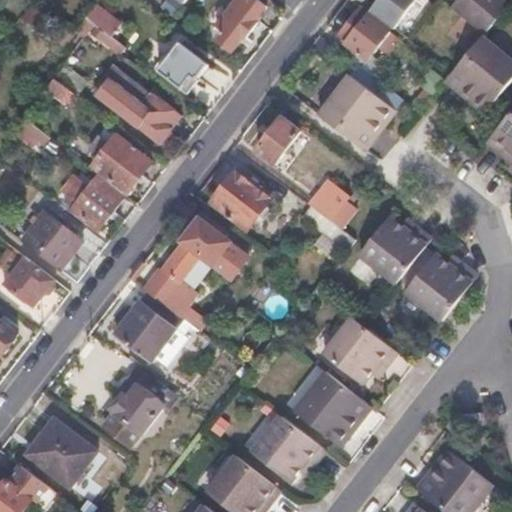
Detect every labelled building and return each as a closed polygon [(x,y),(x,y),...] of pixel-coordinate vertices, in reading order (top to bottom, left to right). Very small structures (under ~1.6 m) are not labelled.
[(266,8),(255,0),(238,0),(217,28),(224,34),(218,41),(233,53),(243,40),(245,41),(260,21),(258,19),(266,8)] [(381,0),(372,12),(396,30),(418,0),(381,0)] [(485,36),(509,6),(502,0),(458,0),(452,9),(485,36)] [(332,46),(362,70),(391,33),(359,9),(336,39),(337,40),(332,46)] [(86,20),(76,35),(84,41),(89,34),(121,58),(126,50),(86,20)] [(470,93),(490,109),(511,81),(511,62),(483,38),(453,75),(446,84),(466,99),(470,93)] [(180,45),(160,72),(189,93),(209,66),(180,45)] [(65,67),(55,80),(75,95),(77,96),(87,83),(65,67)] [(151,93),(150,95),(113,68),(94,93),(98,95),(97,98),(160,145),(170,143),(174,137),(173,129),(182,116),(151,93)] [(375,127),(390,108),(351,77),(320,116),(365,152),(381,132),(375,127)] [(68,103),(75,95),(55,80),(49,89),(68,103)] [(485,115),(490,109),(470,93),(466,99),(485,115)] [(375,127),(381,132),(396,113),(390,108),(375,127)] [(511,153),(511,112),(486,144),(506,160),(511,153)] [(283,118),(258,152),(276,166),(302,132),(283,118)] [(27,121),(19,132),(28,138),(35,128),(27,121)] [(117,137),(111,146),(99,137),(89,151),(100,160),(95,167),(130,194),(152,163),(117,137)] [(236,173),(213,203),(249,230),(272,199),(236,173)] [(98,179),(90,189),(81,182),(67,200),(75,207),(72,210),(98,231),(124,200),(98,179)] [(311,207),(332,223),(350,200),(329,183),(311,207)] [(355,241),(332,223),(311,207),(303,218),(347,251),(355,241)] [(23,242),(62,272),(84,244),(45,214),(23,242)] [(361,256),(396,284),(432,240),(412,224),(407,231),(402,227),(391,218),(361,256)] [(145,292),(161,304),(199,254),(215,266),(217,263),(228,272),(240,256),(229,248),(232,244),(199,220),(145,292)] [(407,220),(402,227),(407,231),(412,224),(407,220)] [(406,294),(442,322),(478,275),(458,260),(452,268),(445,263),(436,255),(406,294)] [(452,255),(445,263),(452,268),(458,260),(452,255)] [(55,281),(27,259),(4,286),(33,309),(43,296),(50,295),(57,287),(53,284),(55,281)] [(140,304),(116,335),(153,363),(176,331),(140,304)] [(400,354),(363,325),(354,318),(325,354),(363,385),(372,374),(375,369),(383,376),(400,354)] [(0,320),(0,358),(19,335),(0,320)] [(378,380),(383,376),(375,369),(372,374),(378,380)] [(174,393),(148,373),(131,397),(126,393),(123,396),(118,397),(112,404),(113,410),(111,412),(117,416),(106,430),(132,449),(174,393)] [(350,424),(356,428),(371,408),(326,373),(296,413),(335,443),(350,424)] [(482,425),(481,414),(459,415),(460,427),(482,425)] [(310,473),(327,453),(281,416),(253,453),(291,483),(299,472),(303,468),(310,473)] [(56,420),(28,457),(71,489),(98,452),(56,420)] [(350,424),(335,443),(341,447),(356,428),(350,424)] [(448,451),(433,471),(439,476),(454,456),(448,451)] [(417,492),(443,511),(473,511),(493,486),(454,456),(439,476),(433,471),(417,492)] [(264,511),(266,511),(282,492),(237,457),(208,493),(232,511),(255,511),(259,508),(264,511)] [(307,478),(310,473),(303,468),(299,472),(307,478)] [(54,489),(28,470),(14,486),(11,483),(1,495),(0,493),(0,511),(24,511),(34,500),(41,505),(54,489)]
